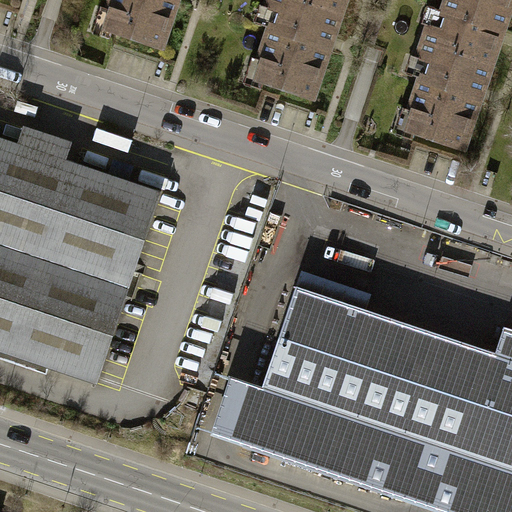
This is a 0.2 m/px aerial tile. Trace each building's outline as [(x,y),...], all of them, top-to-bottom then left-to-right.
[(163,45),(177,0),(96,0),(89,21),(163,45)] [(321,97),(353,0),(271,0),(248,73),(321,97)] [(471,148),(511,24),(511,0),(438,0),(398,124),(471,148)] [(128,289),(0,245),(0,351),(97,384),(128,289)] [(511,511),(511,328),(506,327),(497,353),(297,286),(263,387),(231,376),(212,435),(442,511),(511,511)]
